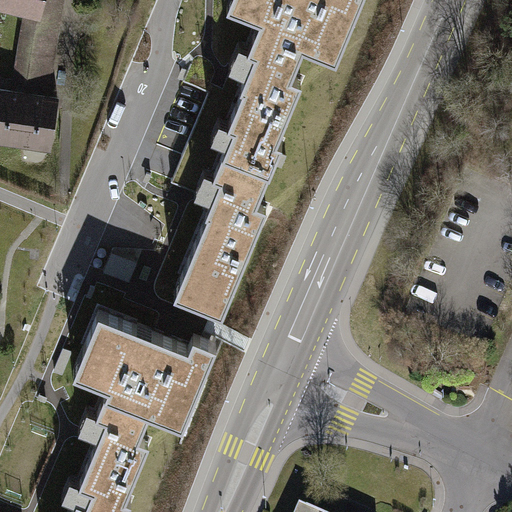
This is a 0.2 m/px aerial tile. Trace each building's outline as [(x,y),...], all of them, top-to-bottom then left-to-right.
[(10,0),(10,3),(27,8),(38,10),(41,0),(10,0)] [(60,0),(41,0),(38,10),(27,8),(16,80),(40,83),(50,14),(58,16),(60,0)] [(227,0),(227,2),(260,16),(256,24),(304,44),(337,58),(361,0),(227,0)] [(373,53),(395,0),(375,0),(357,46),(373,53)] [(304,44),(256,24),(249,43),(239,39),(229,63),(246,70),(241,83),(243,84),(229,118),(219,114),(211,133),(227,140),(223,149),(270,169),(283,139),(277,136),(302,77),(291,73),(304,44)] [(27,94),(0,89),(0,134),(20,138),(27,94)] [(55,98),(27,94),(20,138),(48,142),(55,98)] [(270,169),(223,149),(214,170),(204,166),(194,189),(212,197),(206,209),(208,210),(174,291),(223,312),(268,203),(258,199),(270,169)] [(189,346),(99,309),(74,369),(109,384),(105,392),(150,411),(183,424),(217,344),(194,335),(189,346)] [(62,494),(76,500),(104,511),(126,511),(132,499),(126,496),(150,441),(139,436),(150,411),(105,392),(97,410),(87,406),(79,427),(99,436),(80,479),(70,475),(62,494)] [(159,452),(144,492),(154,495),(169,456),(159,452)] [(104,511),(76,500),(70,511),(104,511)]
